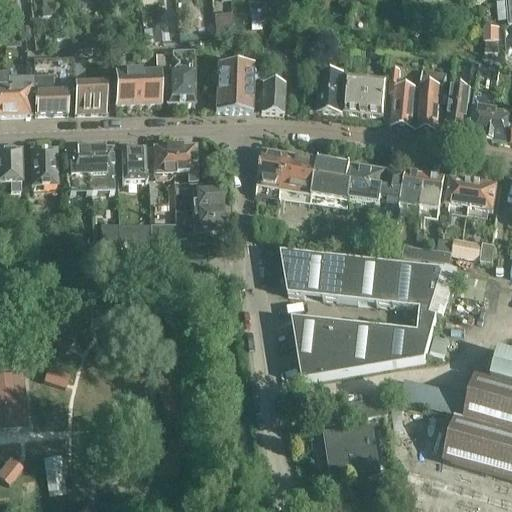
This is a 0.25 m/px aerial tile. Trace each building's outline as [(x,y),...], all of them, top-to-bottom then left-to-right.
[(0,11),(12,10),(10,0),(0,1),(0,11)] [(511,0),(486,1),(485,15),(484,15),(484,31),(511,28),(511,0)] [(235,37),(234,14),(217,15),(218,38),(235,37)] [(498,58),(498,46),(486,46),(486,57),(498,58)] [(268,52),(269,63),(284,62),(283,51),(268,52)] [(194,110),(194,80),(193,56),(172,57),(172,62),(179,68),(172,75),(172,80),(166,80),(167,110),(194,110)] [(68,119),(67,91),(74,90),(74,64),(26,65),(27,85),(27,94),(30,94),(30,100),(34,100),(34,120),(68,119)] [(477,91),(480,72),(473,71),(470,90),(477,91)] [(253,117),(254,73),(217,72),(215,116),(253,117)] [(511,121),(493,118),(500,75),(480,72),(477,91),(469,142),(511,148),(511,141),(511,121)] [(417,134),(421,99),(418,98),(420,87),(399,85),(401,74),(392,73),(390,98),(395,99),(391,131),(396,132),(417,134)] [(443,110),(444,101),(447,78),(424,75),(421,99),(417,134),(439,137),(443,110)] [(160,111),(159,80),(115,81),(116,113),(160,111)] [(342,118),(344,81),(320,80),(318,117),(342,118)] [(31,120),(30,100),(30,94),(27,94),(27,85),(7,86),(7,91),(8,91),(9,121),(31,120)] [(383,122),(387,89),(350,85),(346,118),(383,122)] [(283,120),(284,92),(262,90),(261,118),(283,120)] [(0,121),(9,121),(8,91),(7,91),(3,91),(4,95),(0,95),(0,121)] [(106,118),(105,91),(74,92),(75,119),(106,118)] [(465,136),(469,114),(471,97),(453,94),(447,133),(465,136)] [(197,188),(196,150),(176,151),(176,178),(189,178),(190,189),(197,188)] [(146,187),(146,152),(146,151),(121,152),(122,188),(146,187)] [(176,178),(176,151),(154,151),(154,179),(176,178)] [(113,182),(113,152),(91,153),(91,187),(95,187),(95,183),(113,182)] [(91,187),(91,153),(69,153),(69,183),(87,183),(88,187),(91,187)] [(58,192),(57,154),(30,155),(32,193),(58,192)] [(281,196),(287,158),(264,154),(258,192),(281,196)] [(0,187),(21,188),(21,155),(0,155),(0,187)] [(313,201),(319,163),(287,158),(281,196),(313,201)] [(345,206),(351,169),(319,163),(313,201),(345,206)] [(381,205),(386,174),(351,169),(345,206),(375,211),(380,212),(381,205)] [(401,208),(406,177),(386,174),(381,205),(401,208)] [(420,213),(426,177),(406,174),(406,177),(401,208),(401,210),(420,213)] [(439,216),(445,180),(426,177),(420,213),(439,216)] [(469,213),(474,185),(450,181),(446,209),(469,213)] [(493,217),(498,189),(474,185),(469,213),(493,217)] [(220,186),(197,188),(190,189),(193,213),(223,211),(220,186)] [(225,235),(223,211),(193,213),(195,234),(195,238),(212,236),(225,235)] [(398,229),(400,215),(380,212),(375,211),(373,224),(398,229)] [(396,240),(398,229),(373,224),(371,236),(396,240)] [(280,242),(281,233),(282,232),(257,228),(258,239),(280,242)] [(9,235),(10,250),(28,249),(27,234),(9,235)] [(213,247),(212,236),(195,238),(195,234),(177,236),(179,251),(208,248),(213,247)] [(394,251),(396,240),(371,236),(369,247),(394,251)] [(492,266),(494,250),(453,246),(451,261),(492,266)] [(450,271),(451,261),(405,255),(404,265),(450,271)] [(338,306),(342,264),(282,258),(289,300),(338,306)] [(391,311),(396,270),(342,264),(338,306),(391,311)] [(432,320),(444,275),(396,270),(391,311),(420,315),(419,326),(436,328),(438,322),(432,320)] [(126,312),(89,315),(90,332),(127,329),(126,312)] [(179,352),(158,320),(143,329),(165,361),(179,352)] [(330,383),(335,329),(293,324),(303,387),(330,383)] [(79,341),(60,326),(48,339),(68,354),(79,341)] [(426,366),(436,328),(419,326),(418,337),(389,334),(385,373),(426,366)] [(385,373),(389,334),(335,329),(330,383),(385,373)] [(511,359),(499,355),(490,382),(511,388),(511,359)] [(72,375),(50,369),(45,384),(66,392),(72,375)] [(23,427),(21,398),(24,398),(22,380),(12,381),(12,382),(0,382),(0,430),(2,430),(2,424),(12,424),(13,429),(26,428),(26,426),(23,427)] [(511,439),(511,391),(474,380),(461,424),(511,439)] [(174,382),(157,387),(168,423),(186,418),(174,382)] [(459,422),(464,401),(417,389),(412,410),(459,422)] [(388,420),(386,404),(350,409),(353,425),(388,420)] [(511,439),(461,424),(454,422),(441,465),(511,486),(511,439)] [(379,473),(373,430),(324,437),(331,482),(351,479),(351,478),(379,473)] [(171,441),(160,475),(177,481),(188,446),(171,441)] [(23,471),(9,460),(0,471),(0,482),(9,490),(23,471)] [(66,498),(60,460),(43,463),(49,500),(66,498)] [(20,497),(6,511),(30,511),(34,508),(20,497)] [(189,511),(177,503),(170,511),(189,511)]
